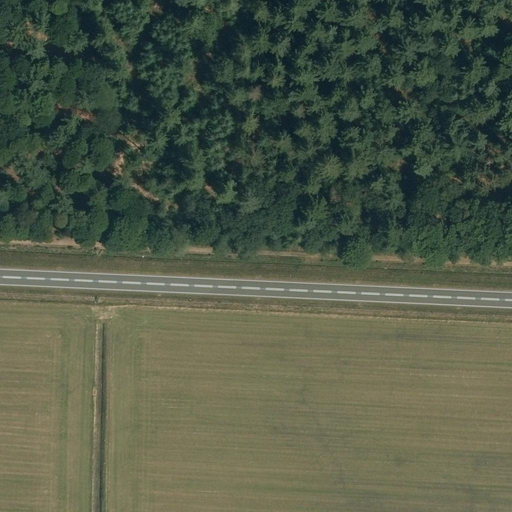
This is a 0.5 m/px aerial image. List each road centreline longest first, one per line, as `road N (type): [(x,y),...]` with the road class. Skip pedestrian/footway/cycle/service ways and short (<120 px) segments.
road 1 (trunk): [(511,300),(0,276)]
road 2 (track): [(511,261),(0,237)]
